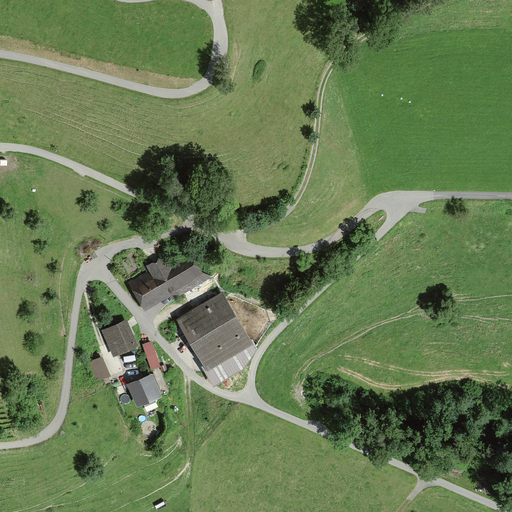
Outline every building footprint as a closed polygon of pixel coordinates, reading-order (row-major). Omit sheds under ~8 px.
[(153,274),(131,287),(145,310),(204,274),(190,252),(172,262),(167,254),(148,266),(153,274)] [(222,288),(177,317),(209,366),(253,337),(222,288)] [(126,317),(101,328),(114,355),(138,343),(126,317)] [(102,354),(86,361),(95,381),(111,374),(102,354)] [(152,370),(126,381),(137,405),(162,393),(152,370)]
